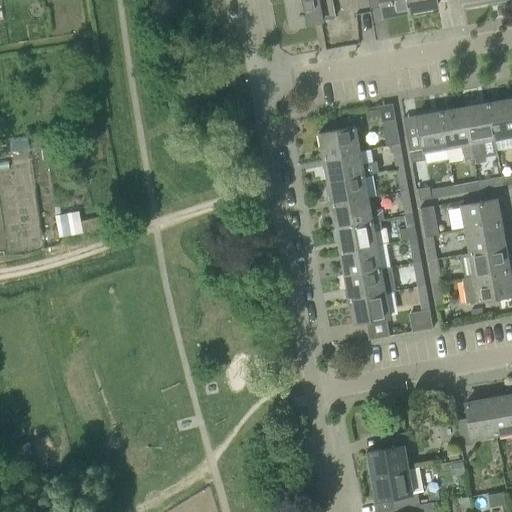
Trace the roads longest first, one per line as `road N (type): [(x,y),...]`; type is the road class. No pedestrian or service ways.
road 1 (residential): [(318,392),(260,84)]
road 2 (residential): [(260,84),(511,38)]
road 3 (residential): [(318,392),(511,356)]
road 4 (track): [(155,226),(0,274)]
road 5 (track): [(155,226),(278,182)]
road 6 (residential): [(341,511),(318,392)]
